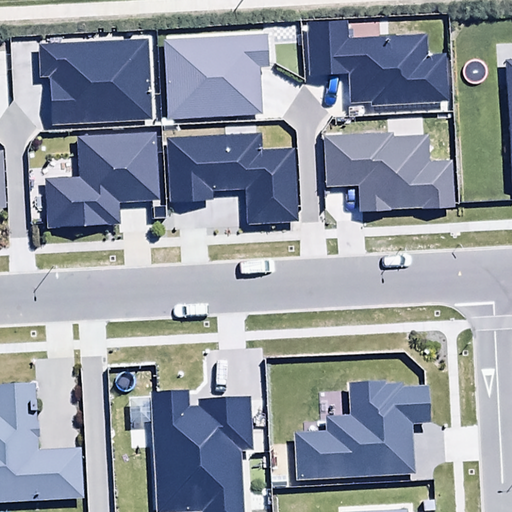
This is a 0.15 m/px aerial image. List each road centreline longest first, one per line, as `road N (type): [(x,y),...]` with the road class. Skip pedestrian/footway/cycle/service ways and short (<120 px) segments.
road 1 (residential): [(492,274),(0,300)]
road 2 (residential): [(504,511),(492,274)]
